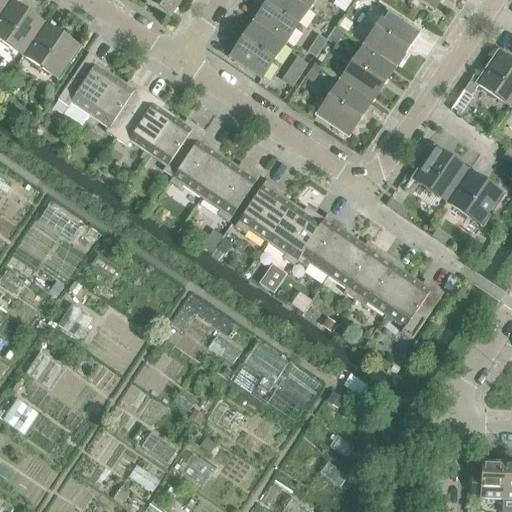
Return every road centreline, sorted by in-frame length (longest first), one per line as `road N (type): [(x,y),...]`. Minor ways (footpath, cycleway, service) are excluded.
road 1 (residential): [(496,0),(384,173),(361,188)]
road 2 (residential): [(361,188),(178,62)]
road 3 (residential): [(361,188),(369,211),(464,272)]
road 4 (residential): [(444,428),(511,311)]
